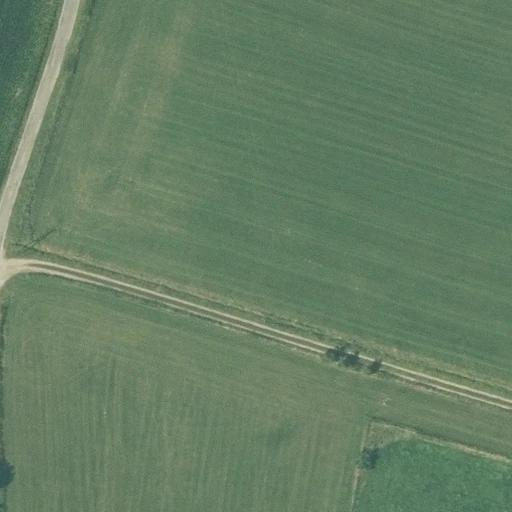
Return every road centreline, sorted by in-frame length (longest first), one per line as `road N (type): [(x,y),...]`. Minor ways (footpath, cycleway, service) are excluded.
road 1 (track): [(0,260),(511,409)]
road 2 (unclassified): [(0,238),(75,0)]
